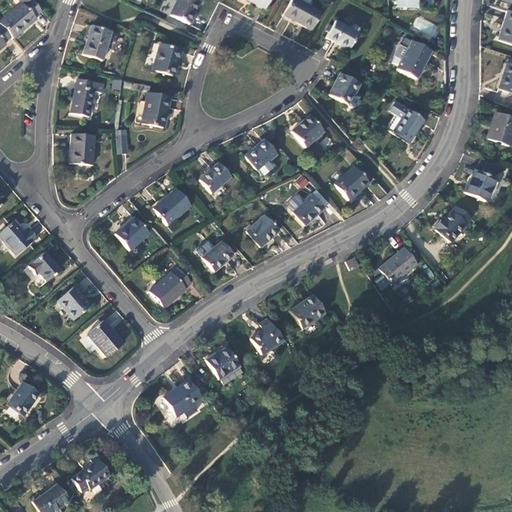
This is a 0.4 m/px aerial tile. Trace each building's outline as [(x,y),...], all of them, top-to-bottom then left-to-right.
[(17,0),(21,4),(0,21),(0,25),(9,37),(11,39),(34,19),(33,17),(40,11),(30,0),(17,0)] [(176,0),(169,15),(188,25),(198,4),(201,6),(203,0),(176,0)] [(268,0),(247,0),(264,8),(268,0)] [(319,14),(292,0),(289,0),(281,17),(310,32),(319,14)] [(511,13),(505,11),(496,40),(511,45),(511,13)] [(412,27),(433,36),(438,26),(417,16),(412,27)] [(356,33),(333,21),(330,28),(327,33),(325,38),(347,50),(356,33)] [(0,48),(4,45),(2,43),(9,37),(0,25),(0,48)] [(109,31),(89,25),(81,54),(100,60),(109,31)] [(415,80),(430,52),(410,41),(405,50),(397,46),(392,57),(399,61),(396,68),(395,70),(415,80)] [(179,50),(158,44),(151,70),(172,75),(179,50)] [(511,67),(505,65),(497,90),(511,94),(511,67)] [(331,84),(333,85),(338,74),(336,73),(332,74),(329,80),(331,84)] [(358,84),(338,74),(333,85),(327,96),(347,106),(347,105),(350,106),(353,106),(356,98),(355,96),(353,94),(358,84)] [(68,113),(87,117),(92,91),(100,92),(102,84),(75,79),(68,113)] [(120,90),(121,82),(114,80),(112,88),(120,90)] [(160,128),(166,97),(144,93),(142,102),(138,101),(134,123),(160,128)] [(394,116),(385,130),(407,145),(422,122),(395,104),(389,113),(394,116)] [(511,128),(511,119),(494,114),(485,140),(506,147),(511,128)] [(317,127),(307,117),(290,133),(305,149),(322,133),(321,131),(317,127)] [(114,130),(115,154),(125,154),(124,130),(114,130)] [(92,136),(69,134),(67,164),(90,166),(92,136)] [(328,136),(319,142),(324,149),(332,144),(328,136)] [(274,156),(262,142),(243,158),(261,179),(264,179),(275,170),(275,167),(269,160),(274,156)] [(229,178),(217,164),(198,181),(210,195),(229,178)] [(359,178),(352,169),(332,187),(345,203),(366,185),(365,184),(359,178)] [(493,180),(471,172),(465,188),(467,188),(464,196),(484,204),(493,180)] [(304,187),(308,179),(299,175),(295,183),(304,187)] [(362,176),(359,178),(365,184),(367,182),(362,176)] [(188,207),(173,190),(150,210),(165,227),(188,207)] [(325,208),(328,205),(316,190),(312,193),(325,208)] [(323,210),(311,196),(304,202),(299,196),(295,196),(287,203),(286,207),(304,227),(323,210)] [(469,221),(454,208),(442,224),(439,221),(433,228),(435,230),(434,231),(449,244),(469,221)] [(145,234),(131,217),(112,235),(126,251),(145,234)] [(277,234),(263,217),(244,233),(258,250),(277,234)] [(0,240),(14,257),(33,240),(25,231),(21,235),(11,223),(0,232),(0,240)] [(194,253),(212,273),(231,257),(219,243),(211,249),(206,243),(194,253)] [(415,266),(401,248),(376,269),(390,286),(415,266)] [(57,270),(41,253),(25,267),(40,285),(57,270)] [(352,259),(343,264),(348,272),(356,267),(352,259)] [(146,293),(161,310),(183,291),(182,289),(188,284),(175,270),(170,275),(169,274),(146,293)] [(88,307),(71,288),(54,303),(71,322),(88,307)] [(322,314),(309,297),(287,312),(299,330),(322,314)] [(280,342),(265,320),(257,326),(260,331),(247,340),(259,357),(280,342)] [(121,344),(101,321),(85,336),(105,359),(121,344)] [(237,367),(224,349),(211,358),(209,357),(202,362),(216,381),(217,380),(222,386),(240,374),(235,368),(237,367)] [(186,381),(160,399),(173,419),(183,412),(187,418),(195,413),(189,404),(197,399),(186,381)] [(37,393),(21,382),(6,404),(21,416),(37,393)] [(107,474),(93,455),(88,459),(90,463),(69,478),(79,491),(86,486),(88,489),(107,474)] [(67,501),(55,483),(30,501),(38,511),(58,511),(56,509),(67,501)]
